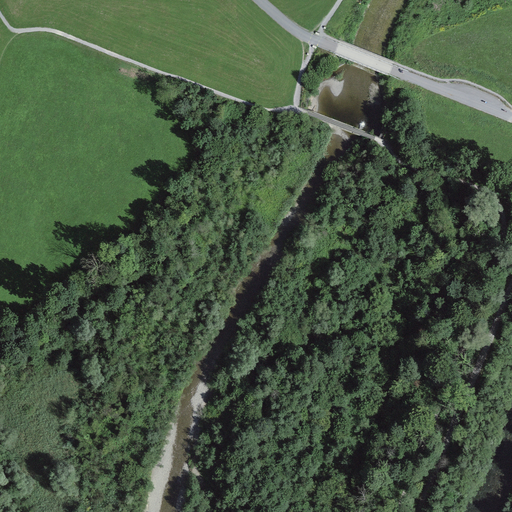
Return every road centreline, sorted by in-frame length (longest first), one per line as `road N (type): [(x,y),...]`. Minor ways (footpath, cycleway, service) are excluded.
road 1 (track): [(395,511),(499,260),(503,213),(487,190),(408,169),(379,141),(299,110)]
road 2 (track): [(299,110),(269,112),(47,28),(14,30),(0,13)]
road 3 (track): [(511,117),(317,39),(261,0)]
road 4 (track): [(418,511),(511,290)]
road 5 (track): [(511,178),(433,149),(387,151)]
road 6 (track): [(299,110),(303,69),(340,0)]
